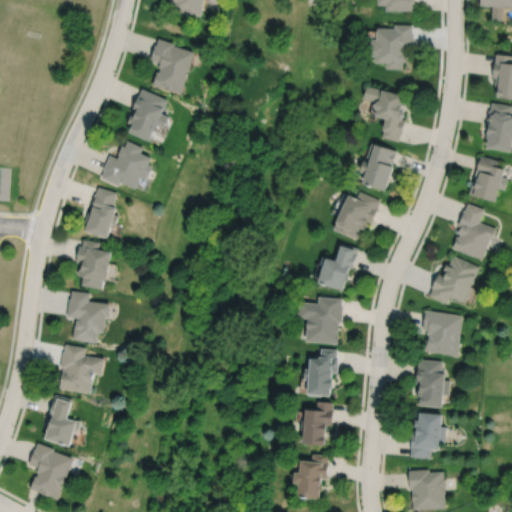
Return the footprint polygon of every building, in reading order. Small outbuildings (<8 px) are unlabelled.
[(171,0),(170,8),(182,10),(200,13),(200,12),(202,12),(203,0),(171,0)] [(378,0),(378,2),(387,3),(386,8),(413,9),(413,1),(415,1),(415,0),(378,0)] [(511,0),(482,0),(482,2),(486,3),(486,4),(492,4),(492,3),(494,3),(494,18),(504,18),(505,3),(511,3),(511,0)] [(395,22),(395,26),(378,25),(377,37),(372,37),(372,43),(371,43),(371,51),(372,51),(372,53),(376,53),(376,60),(387,60),(387,66),(403,67),(404,60),(408,60),(408,51),(405,51),(405,47),(414,47),(415,31),(413,30),(413,23),(395,22)] [(159,36),(157,43),(155,42),(150,57),(160,60),(158,65),(161,66),(160,70),(157,69),(153,82),(164,85),(164,86),(172,89),(173,88),(182,91),(186,78),(185,77),(188,68),(189,68),(195,50),(175,43),(175,41),(159,36)] [(511,53),(497,52),(496,60),(495,59),(493,75),(497,76),(495,86),(500,87),(499,95),(511,96),(511,53)] [(379,107),(378,113),(387,116),(384,128),(385,128),(383,135),(400,139),(401,133),(403,133),(406,118),(403,117),(405,109),(403,108),(405,101),(404,101),(406,93),(384,87),(384,88),(368,84),(365,96),(378,99),(377,103),(378,106),(379,107)] [(142,86),(139,94),(138,93),(132,107),(136,109),(133,114),(131,113),(128,121),(132,122),(129,129),(150,138),(157,122),(164,125),(169,114),(162,111),(163,107),(164,107),(169,97),(142,86)] [(511,103),(493,101),(492,108),(490,108),(488,123),(490,124),(489,130),(488,130),(487,137),(490,138),(489,145),(511,148),(511,103)] [(128,139),(125,145),(122,143),(118,153),(119,153),(118,156),(110,153),(103,168),(104,169),(101,175),(118,183),(120,180),(136,187),(140,176),(146,178),(148,172),(149,173),(153,165),(152,165),(152,163),(149,162),(151,155),(141,151),(143,146),(128,139)] [(373,141),(368,155),(372,157),(371,160),(365,158),(361,170),(367,172),(364,181),(387,189),(395,164),(393,164),(398,149),(377,142),(373,141)] [(481,154),(470,193),(498,200),(501,187),(506,188),(510,177),(505,175),(507,167),(499,165),(500,159),(481,154)] [(98,185),(96,193),(95,192),(91,206),(93,206),(91,211),(88,210),(85,221),(88,222),(86,229),(98,233),(97,233),(107,237),(112,223),(115,224),(118,214),(114,213),(116,206),(113,205),(118,191),(98,185)] [(360,190),(358,196),(351,193),(335,228),(347,233),(348,232),(358,237),(362,229),(365,230),(368,223),(366,222),(368,219),(373,221),(379,207),(378,206),(381,199),(360,190)] [(469,201),(466,209),(465,208),(459,224),(461,225),(459,231),(461,232),(459,236),(457,235),(453,246),(483,258),(491,238),(493,239),(497,227),(480,221),(485,208),(469,201)] [(84,237),(82,244),(79,244),(76,260),(82,261),(81,267),(79,267),(78,274),(83,275),(82,284),(102,288),(104,279),(106,280),(112,250),(99,248),(100,241),(84,237)] [(343,242),(338,259),(323,255),(321,263),(324,268),(320,281),(344,289),(347,281),(348,281),(351,273),(350,272),(351,266),(354,267),(358,254),(358,253),(360,247),(343,242)] [(455,254),(454,258),(453,258),(450,264),(447,263),(444,269),(448,271),(446,275),(439,272),(432,287),(433,287),(430,294),(447,302),(451,295),(466,301),(473,286),(472,286),(477,274),(476,274),(480,266),(455,254)] [(72,289),(71,297),(70,297),(67,315),(77,317),(76,324),(75,323),(73,337),(80,338),(80,339),(97,342),(98,331),(104,332),(106,314),(109,315),(110,302),(89,300),(90,291),(72,289)] [(300,301),(299,316),(308,317),(306,340),(338,342),(339,321),(342,321),(344,304),(342,304),(343,297),(319,295),(319,302),(300,301)] [(425,309),(422,328),(428,329),(427,333),(429,333),(428,338),(427,338),(425,350),(459,355),(461,342),(459,342),(463,314),(425,309)] [(67,343),(66,351),(64,350),(61,366),(66,367),(66,368),(64,368),(60,387),(90,392),(94,372),(102,373),(104,358),(85,354),(86,346),(67,343)] [(322,347),(321,356),(320,356),(320,358),(312,358),(311,368),(306,368),(305,378),(310,379),(308,394),(321,395),(321,394),(332,395),(332,387),(334,387),(335,378),(333,378),(333,371),(338,372),(339,356),(337,356),(338,349),(322,347)] [(420,358),(419,366),(418,366),(417,382),(421,383),(421,389),(419,389),(418,396),(422,396),(421,405),(444,407),(445,394),(450,394),(451,379),(446,379),(447,373),(442,372),(443,360),(420,358)] [(55,394),(49,414),(52,415),(51,421),(50,421),(45,438),(70,445),(74,431),(79,429),(82,422),(67,417),(72,399),(55,394)] [(318,401),(317,409),(306,408),(304,444),(326,445),(327,424),(333,425),(334,409),(333,408),(334,402),(318,401)] [(421,412),(420,420),(416,419),(415,427),(417,428),(417,433),(412,433),(411,448),(412,449),(411,457),(431,458),(432,448),(441,449),(441,442),(446,442),(447,426),(443,426),(444,414),(421,412)] [(39,442),(36,449),(35,448),(30,463),(39,467),(38,471),(40,472),(38,476),(36,475),(32,488),(43,492),(43,493),(51,496),(52,496),(61,499),(65,486),(64,486),(68,476),(69,477),(76,458),(55,450),(56,448),(39,442)] [(313,453),(312,461),(302,460),(301,473),(296,473),(295,484),(300,484),(299,498),(320,499),(321,491),(323,491),(323,483),(322,483),(323,478),(328,478),(330,462),(329,462),(329,455),(313,453)] [(409,470),(410,488),(413,488),(413,491),(412,491),(413,502),(414,502),(414,509),(446,507),(445,488),(446,488),(446,478),(444,478),(444,470),(430,471),(429,468),(409,470)]
